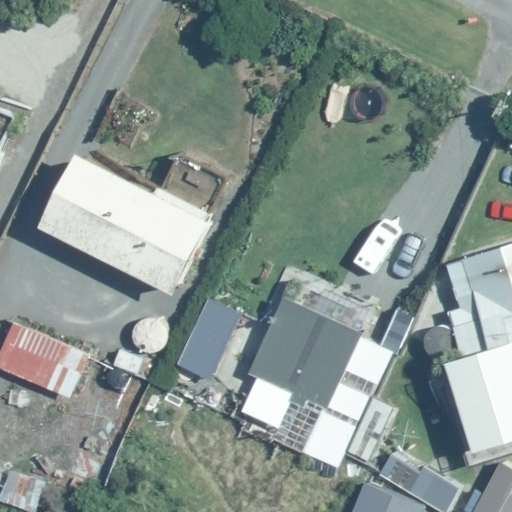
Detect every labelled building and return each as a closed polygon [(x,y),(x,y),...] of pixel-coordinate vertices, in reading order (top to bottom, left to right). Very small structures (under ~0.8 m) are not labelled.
[(0,165),(9,145),(0,141),(0,165)] [(41,217),(45,219),(175,289),(219,208),(164,178),(161,185),(81,142),(41,217)] [(448,357),(450,364),(475,448),(511,437),(511,233),(469,246),(472,258),(450,264),(461,303),(448,307),(461,354),(448,357)] [(321,413),(362,327),(284,290),(248,367),(291,388),(287,396),(321,413)] [(92,352),(17,317),(0,354),(0,360),(73,394),(92,352)] [(466,484),(362,421),(345,449),(449,511),(466,484)] [(481,511),(511,511),(511,458),(507,455),(485,488),(476,482),(463,500),(481,511)]
